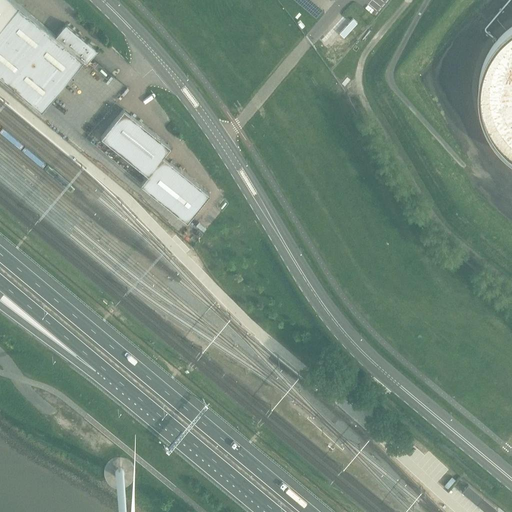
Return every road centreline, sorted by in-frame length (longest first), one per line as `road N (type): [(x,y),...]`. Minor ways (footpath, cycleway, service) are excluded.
road 1 (motorway): [(314,511),(0,253)]
road 2 (unclassified): [(511,480),(369,359),(283,241)]
road 3 (unclassified): [(93,0),(156,66),(283,241)]
road 4 (unclassified): [(283,241),(199,102),(105,0)]
road 5 (motorway): [(0,287),(144,404)]
road 6 (motorway): [(0,305),(144,404)]
road 7 (motorway): [(144,404),(274,511)]
